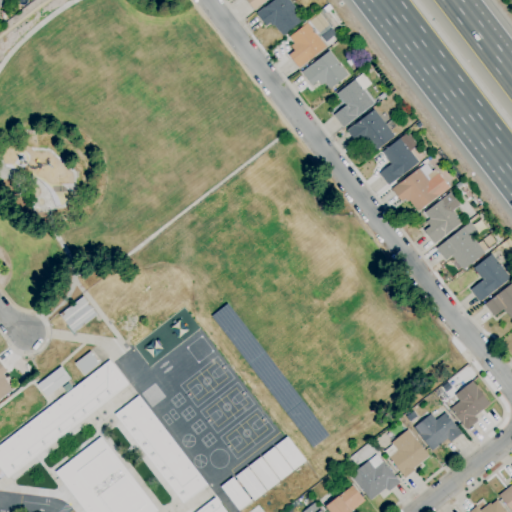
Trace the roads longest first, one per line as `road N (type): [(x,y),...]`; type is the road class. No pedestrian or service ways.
road 1 (residential): [(207,0),(511,391)]
road 2 (motorway): [(383,0),(511,167)]
road 3 (residential): [(414,511),(511,436)]
